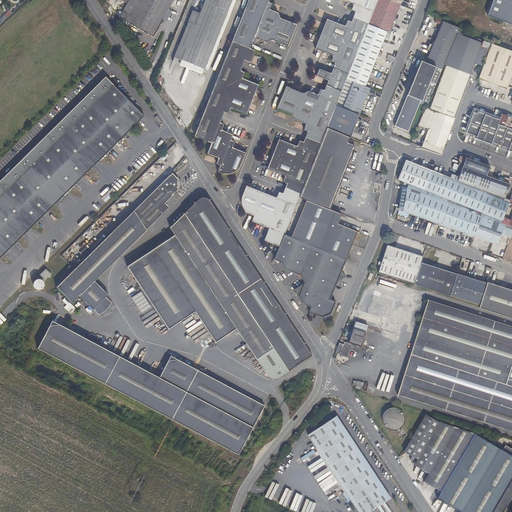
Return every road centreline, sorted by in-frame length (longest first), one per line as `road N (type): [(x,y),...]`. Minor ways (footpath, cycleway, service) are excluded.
road 1 (tertiary): [(89,0),(227,213)]
road 2 (unknown): [(162,134),(123,81),(106,74),(0,178)]
road 3 (unclassified): [(312,0),(227,213)]
road 4 (tertiary): [(227,213),(319,353)]
road 5 (unclassified): [(395,145),(376,135),(375,122),(424,0)]
road 6 (unclassified): [(382,221),(335,335),(319,353)]
road 7 (unclassified): [(511,269),(382,221)]
road 8 (unclassified): [(349,397),(424,511)]
road 9 (tertiary): [(312,400),(257,469),(235,511)]
